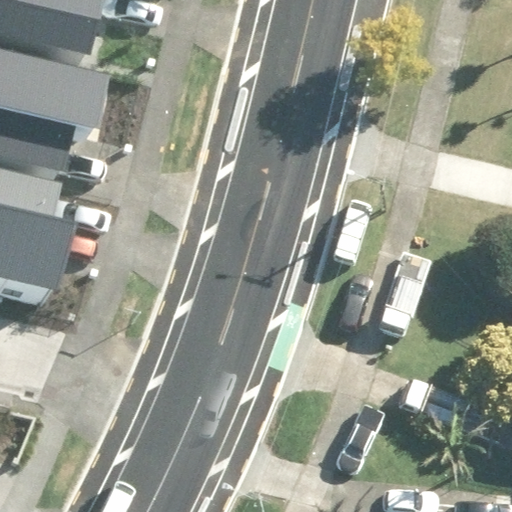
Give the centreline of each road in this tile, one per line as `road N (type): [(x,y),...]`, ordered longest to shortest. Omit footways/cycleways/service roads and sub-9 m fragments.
road 1 (secondary): [(315,0),(224,344),(194,418)]
road 2 (residential): [(0,344),(194,418)]
